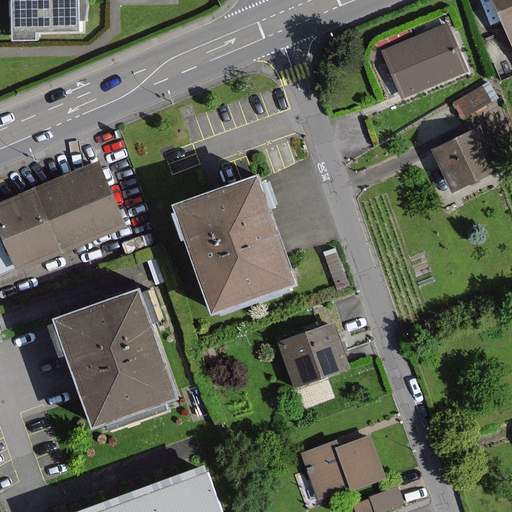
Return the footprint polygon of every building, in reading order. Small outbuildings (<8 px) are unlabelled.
[(16,0),(16,36),(38,36),(38,26),(80,26),(79,0),(16,0)] [(511,0),(499,0),(511,31),(511,0)] [(388,50),(406,94),(464,70),(447,26),(388,50)] [(460,111),(493,100),(487,83),(455,94),(460,111)] [(483,127),(438,149),(458,190),(503,168),(483,127)] [(0,205),(0,271),(123,221),(100,164),(0,205)] [(297,280),(260,177),(183,204),(219,307),(297,280)] [(139,292),(63,318),(99,420),(174,394),(139,292)] [(348,365),(334,325),(284,343),(298,383),(348,365)] [(305,454),(320,497),(383,475),(371,438),(339,449),(337,443),(305,454)] [(221,511),(205,468),(87,511),(221,511)] [(372,511),(402,501),(398,489),(356,506),(358,511),(372,511)]
